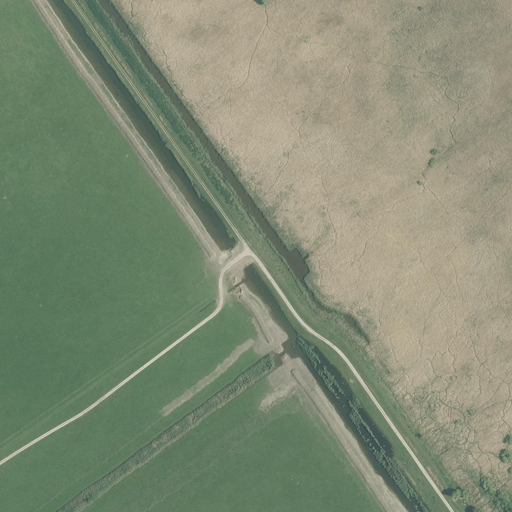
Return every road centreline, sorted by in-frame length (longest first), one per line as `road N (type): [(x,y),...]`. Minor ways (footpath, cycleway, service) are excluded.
road 1 (track): [(451,511),(339,352),(304,325),(250,253),(224,269),(219,308),(84,412),(0,463)]
road 2 (track): [(250,253),(72,0)]
